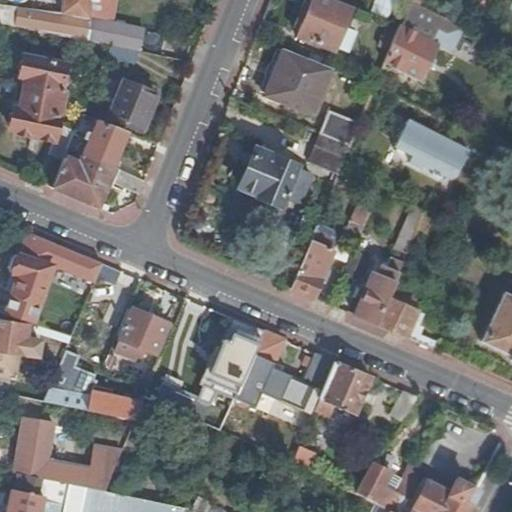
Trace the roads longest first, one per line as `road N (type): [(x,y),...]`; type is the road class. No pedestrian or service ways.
road 1 (residential): [(140,252),(511,409)]
road 2 (residential): [(140,252),(244,0)]
road 3 (residential): [(0,193),(140,252)]
